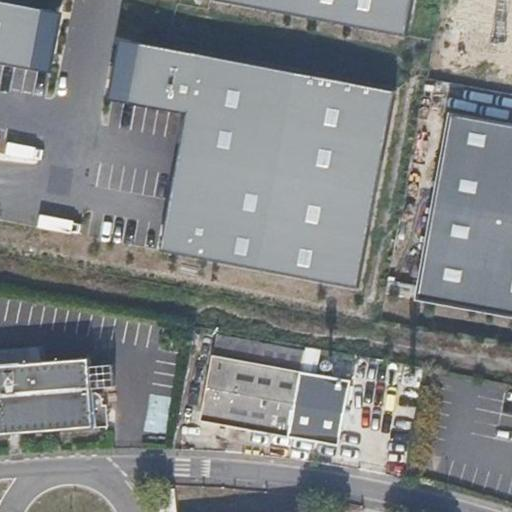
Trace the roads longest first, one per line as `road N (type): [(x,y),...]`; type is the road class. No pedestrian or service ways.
road 1 (residential): [(459,511),(366,490),(182,467),(70,471)]
road 2 (unclassified): [(372,341),(511,364)]
